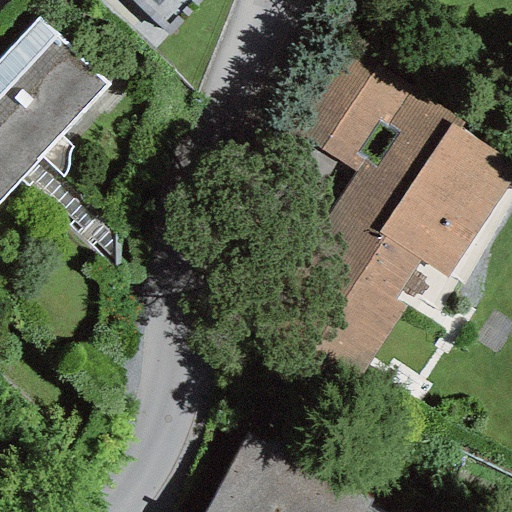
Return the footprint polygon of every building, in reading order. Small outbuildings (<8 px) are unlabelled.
[(96,0),(97,0),(96,0),(127,0),(167,37),(202,0),(96,0)] [(0,201),(109,85),(37,18),(0,57),(0,201)] [(355,174),(414,87),(341,36),(281,124),(355,174)] [(465,121),(414,87),(355,174),(251,325),(347,391),(405,307),(393,299),(420,261),(445,278),(511,181),(511,164),(460,129),(465,121)] [(393,511),(396,508),(249,429),(204,511),(393,511)]
